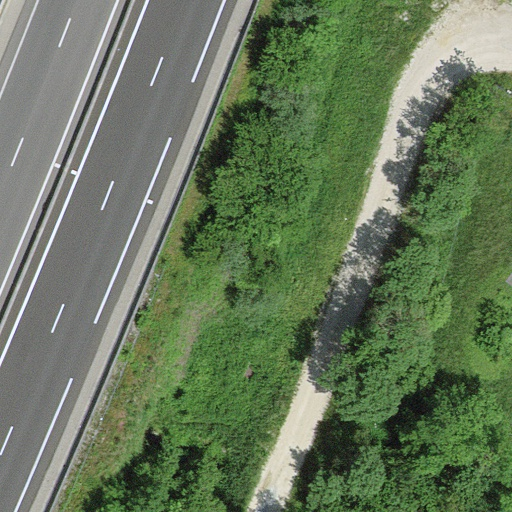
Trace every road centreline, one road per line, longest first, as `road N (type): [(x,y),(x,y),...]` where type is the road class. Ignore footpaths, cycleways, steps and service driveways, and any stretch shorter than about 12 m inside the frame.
road 1 (track): [(267,511),(427,93),(472,47),(511,42)]
road 2 (trunk): [(0,489),(83,304),(197,0)]
road 3 (trunk): [(80,0),(0,225)]
